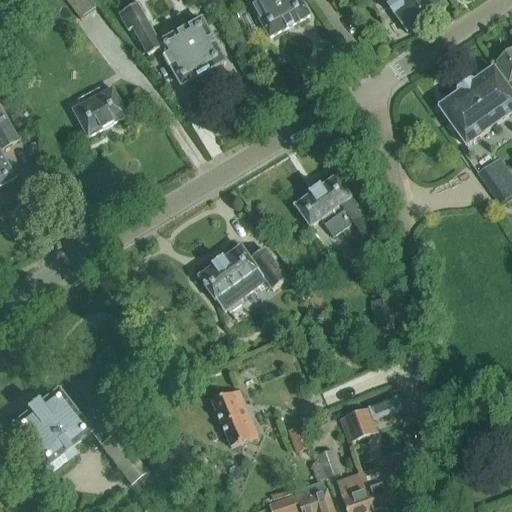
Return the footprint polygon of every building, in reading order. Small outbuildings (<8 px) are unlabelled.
[(97,8),(90,0),(63,0),(80,21),(97,8)] [(248,0),(270,39),(309,18),(299,0),(248,0)] [(383,0),(389,8),(388,9),(394,17),(395,16),(409,36),(445,11),(437,0),(383,0)] [(209,73),(226,64),(202,22),(159,46),(138,8),(120,18),(130,35),(134,32),(149,59),(162,52),(182,88),(198,79),(199,80),(210,75),(209,73)] [(511,53),(496,64),(509,85),(511,83),(511,53)] [(511,116),(511,93),(496,71),(493,70),(474,84),(473,83),(471,83),(459,91),(458,93),(459,95),(440,109),(439,111),(465,148),(468,148),(511,116)] [(88,140),(128,118),(113,91),(102,97),(99,91),(78,103),(82,109),(74,113),(88,140)] [(0,157),(0,152),(17,143),(0,113),(0,188),(13,182),(0,157)] [(511,181),(498,160),(477,175),(496,203),(499,207),(511,197),(511,190),(511,189),(511,181)] [(366,243),(378,235),(337,179),(322,190),(321,189),(310,196),(311,198),(296,209),(310,230),(321,222),(325,228),(333,240),(353,225),(366,243)] [(273,292),(287,282),(265,252),(251,263),(242,249),(224,262),(223,261),(213,268),(214,269),(199,280),(216,304),(217,304),(224,314),(266,283),(273,292)] [(372,354),(395,344),(390,301),(371,303),(375,332),(365,336),(372,354)] [(12,426),(11,428),(12,428),(44,470),(71,449),(90,434),(92,433),(98,428),(88,416),(81,422),(58,393),(58,392),(56,392),(56,393),(39,405),(38,403),(36,402),(36,403),(27,410),(26,410),(26,412),(28,414),(12,426)] [(231,450),(258,439),(239,394),(212,405),(231,450)] [(372,409),(377,423),(405,413),(400,398),(372,409)] [(377,435),(368,411),(339,422),(348,446),(377,435)] [(302,428),(289,433),(296,454),(310,449),(302,428)] [(107,441),(97,429),(92,433),(90,434),(100,447),(107,441)] [(131,486),(147,474),(116,434),(100,447),(131,486)] [(327,481),(341,477),(332,452),(318,457),(327,481)] [(155,455),(145,462),(152,471),(162,463),(155,455)] [(393,511),(397,511),(394,502),(407,497),(394,459),(379,465),(381,470),(359,477),(371,511),(393,511)] [(371,511),(359,477),(346,482),(337,485),(346,511),(371,511)] [(295,494),(297,500),(270,509),(270,511),(333,511),(327,492),(322,494),(319,486),(295,494)]
